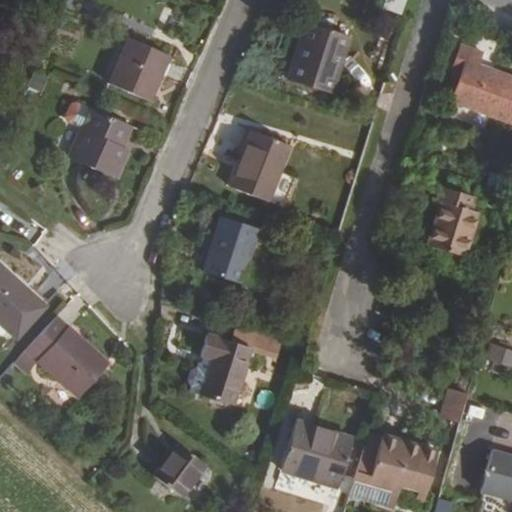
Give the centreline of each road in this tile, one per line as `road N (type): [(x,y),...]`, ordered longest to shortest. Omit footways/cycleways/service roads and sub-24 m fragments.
road 1 (residential): [(331,335),(437,0)]
road 2 (residential): [(121,277),(243,0)]
